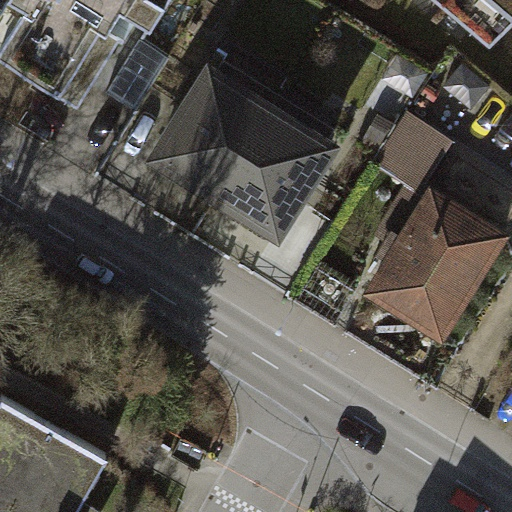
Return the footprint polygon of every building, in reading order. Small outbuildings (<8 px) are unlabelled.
[(6,0),(0,10),(0,57),(78,106),(121,36),(110,29),(121,12),(151,30),(169,0),(6,0)] [(511,0),(435,0),(490,46),(511,24),(511,0)] [(169,56),(140,38),(106,91),(136,110),(169,56)] [(157,157),(217,194),(271,109),(211,72),(157,157)] [(330,147),(271,109),(217,194),(276,232),(330,147)] [(434,193),(373,290),(441,332),(502,236),(434,193)] [(0,511),(90,511),(93,508),(77,500),(104,453),(1,396),(0,397),(0,511)]
